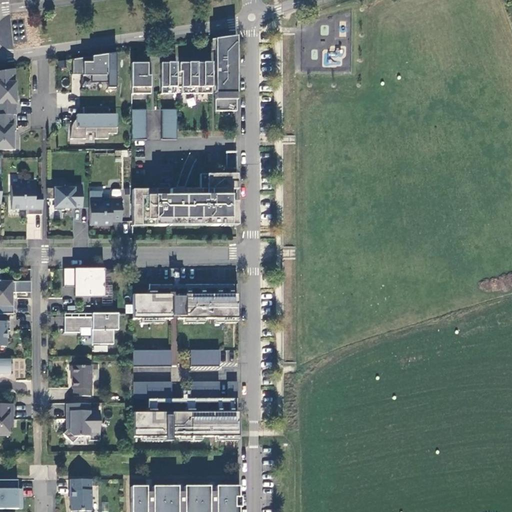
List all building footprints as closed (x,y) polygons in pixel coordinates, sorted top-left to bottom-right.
[(237,112),(236,47),(236,45),(237,45),(236,37),(215,40),(215,63),(212,63),(180,64),(177,63),(161,64),(161,94),(177,94),(177,88),(182,88),(182,94),(212,94),(212,72),(215,72),(215,112),(237,112)] [(108,82),(108,72),(116,72),(116,52),(117,52),(72,58),(72,59),(73,59),(73,74),(81,74),(81,71),(83,71),(83,74),(83,75),(92,75),(92,82),(108,82)] [(132,64),(132,94),(151,94),(151,76),(148,76),(148,64),(132,64)] [(0,114),(16,115),(16,82),(15,82),(15,67),(0,69),(0,114)] [(117,134),(117,115),(109,115),(108,107),(84,107),(84,115),(84,122),(80,122),(80,118),(78,118),(76,119),(76,120),(74,122),(73,124),(72,126),(72,128),(71,139),(86,139),(86,132),(96,132),(96,139),(109,139),(109,134),(117,134)] [(132,110),(132,140),(147,140),(147,110),(132,110)] [(162,140),(177,140),(177,110),(162,110),(162,140)] [(0,114),(0,149),(16,150),(16,137),(13,137),(13,132),(16,131),(16,115),(0,114)] [(207,175),(207,190),(132,190),(132,221),(155,221),(155,226),(170,226),(171,221),(207,221),(207,226),(223,226),(223,220),(237,220),(237,202),(231,202),(231,175),(207,175)] [(22,208),(28,208),(28,209),(28,215),(42,215),(42,195),(35,195),(35,180),(22,181),(22,186),(12,185),(12,209),(22,209),(22,208)] [(65,188),(47,188),(47,199),(55,199),(55,210),(65,210),(65,208),(70,208),(82,208),(82,188),(74,188),(74,184),(65,185),(65,188)] [(103,199),(103,191),(90,191),(90,225),(112,225),(112,221),(122,221),(122,199),(103,199)] [(0,269),(0,314),(14,314),(14,298),(11,298),(11,293),(16,293),(16,282),(1,282),(1,269),(0,269)] [(76,282),(76,287),(76,296),(102,296),(102,269),(64,269),(64,285),(74,285),(74,282),(76,282)] [(229,294),(233,294),(233,285),(180,285),(180,277),(178,277),(178,269),(170,269),(170,277),(174,277),(174,285),(148,285),(148,290),(148,295),(156,295),(156,289),(186,289),(186,295),(190,295),(190,290),(190,289),(201,289),(201,294),(205,294),(205,289),(217,289),(217,294),(221,294),(221,290),(221,289),(229,289),(229,294)] [(133,295),(133,319),(172,319),(172,317),(172,297),(172,295),(156,295),(148,295),(148,290),(147,290),(147,295),(133,295)] [(221,294),(217,294),(205,294),(201,294),(192,295),(192,290),(190,290),(190,295),(186,295),(178,295),(178,297),(178,317),(178,319),(238,319),(238,294),(233,294),(229,294),(222,294),(222,290),(221,290),(221,294)] [(114,344),(114,331),(114,319),(118,319),(118,314),(100,314),(100,317),(92,317),(65,317),(65,333),(81,333),(81,328),(92,328),(92,344),(114,344)] [(7,347),(7,338),(7,331),(9,331),(10,331),(10,322),(0,321),(0,346),(0,347),(7,347)] [(172,350),(133,350),(133,367),(172,367),(172,350)] [(220,350),(190,350),(191,367),(220,367),(220,350)] [(0,374),(11,374),(11,359),(0,359),(0,374)] [(74,396),(92,396),(92,366),(71,366),(71,375),(73,375),(73,389),(74,389),(74,396)] [(172,382),(133,382),(133,399),(172,399),(172,382)] [(191,399),(220,399),(220,382),(191,382),(191,399)] [(228,382),(228,398),(238,398),(238,382),(228,382)] [(233,399),(188,399),(190,399),(190,391),(183,391),(183,399),(149,399),(149,408),(149,412),(157,412),(157,403),(186,403),(187,408),(187,412),(194,412),(194,403),(218,403),(218,412),(221,412),(221,408),(221,403),(229,403),(230,412),(233,412),(233,399)] [(0,435),(10,436),(10,428),(10,423),(13,423),(13,404),(0,404),(0,435)] [(70,427),(67,431),(63,434),(73,443),(80,437),(90,436),(90,433),(100,433),(100,411),(90,411),(90,404),(74,404),(67,404),(67,419),(70,420),(70,427)] [(187,412),(187,408),(185,408),(185,412),(157,412),(149,412),(149,408),(147,408),(147,413),(133,413),(133,437),(238,437),(238,412),(233,412),(230,412),(223,412),(223,408),(221,408),(221,412),(218,412),(194,412),(187,412)] [(90,441),(100,441),(100,433),(90,433),(90,436),(90,441)] [(16,478),(0,477),(0,506),(21,507),(21,495),(16,495),(16,487),(16,478)] [(91,478),(68,478),(68,497),(70,497),(70,509),(90,509),(91,478)] [(145,485),(129,485),(129,511),(237,511),(237,485),(215,485),(214,490),(208,491),(208,485),(183,485),(183,491),(177,491),(177,485),(151,485),(151,490),(145,490),(145,485)]
